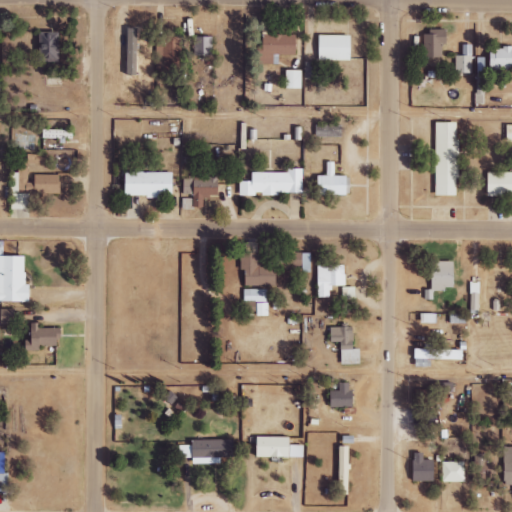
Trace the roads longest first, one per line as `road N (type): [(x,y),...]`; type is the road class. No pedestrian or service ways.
road 1 (residential): [(388,511),(391,0)]
road 2 (residential): [(96,511),(98,0)]
road 3 (residential): [(511,229),(0,229)]
